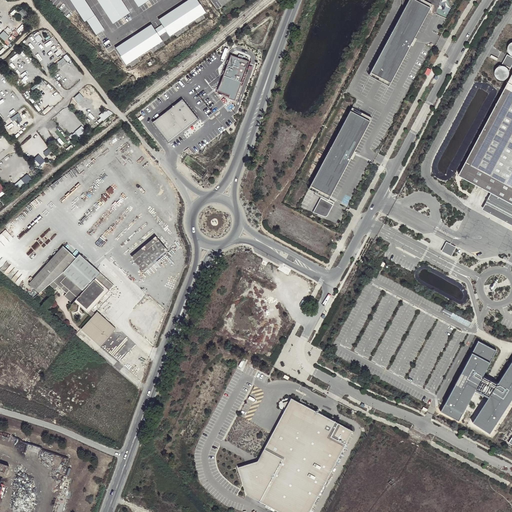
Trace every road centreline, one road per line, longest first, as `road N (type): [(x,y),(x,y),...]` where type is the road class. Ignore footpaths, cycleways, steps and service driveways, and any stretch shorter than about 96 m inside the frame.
road 1 (unclassified): [(511,471),(305,365),(301,344),(334,280)]
road 2 (unclassified): [(487,0),(334,280)]
road 3 (unclassified): [(179,179),(29,0)]
road 4 (unclassified): [(0,409),(127,458)]
road 5 (unknown): [(151,391),(73,324),(60,297)]
